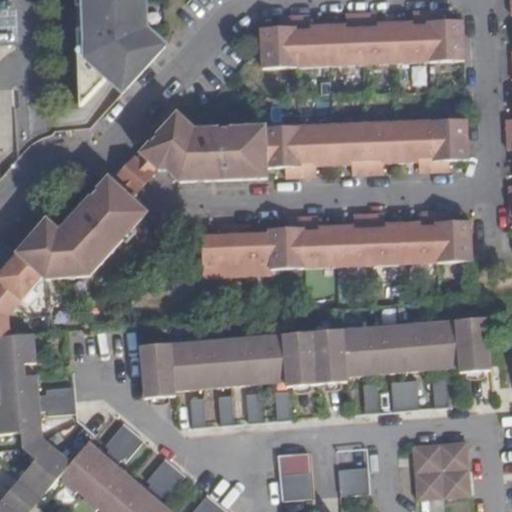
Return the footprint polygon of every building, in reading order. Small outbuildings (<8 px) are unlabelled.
[(78,105),(102,80),(108,75),(124,91),(157,55),(140,38),(138,0),(511,0),(511,7),(510,7),(510,21),(511,21),(511,58),(511,87),(511,127),(506,128),(507,158),(511,158),(511,192),(507,193),(509,222),(511,221),(511,0),(80,0),(80,5),(81,30),(76,43),(78,105)] [(138,0),(140,38),(157,55),(161,50),(148,36),(145,0),(138,0)] [(279,34),(261,35),(264,76),(313,73),(463,67),(462,30),(442,30),(441,21),(411,22),(411,31),(376,32),(376,23),(345,23),(345,33),(311,34),(310,26),(280,27),(279,34)] [(108,75),(102,80),(119,96),(124,91),(108,75)] [(144,159),(157,173),(160,175),(168,175),(182,187),(267,184),(267,174),(285,173),(286,183),(316,183),(317,173),(352,171),(352,181),(382,180),(382,171),(417,170),(416,179),(446,178),(446,169),(466,169),(466,129),(367,131),(197,136),(178,119),(144,159)] [(115,190),(129,203),(134,197),(138,199),(149,187),(155,181),(153,178),(157,173),(144,159),(138,165),(135,162),(128,169),(117,181),(120,183),(115,190)] [(0,341),(8,341),(7,311),(16,309),(44,279),(47,283),(90,281),(148,220),(129,203),(115,190),(109,184),(61,237),(49,226),(0,279),(0,341)] [(448,219),(418,219),(417,230),(383,229),(383,221),(354,220),(353,231),(319,231),(319,223),(285,223),(285,233),(271,233),(271,237),(251,238),(251,228),(220,228),(220,239),(202,239),(203,280),(271,279),(271,274),(469,269),(471,228),(448,227),(448,219)] [(491,375),(486,324),(306,339),(142,352),(146,402),(151,402),(153,407),(156,410),(163,410),(169,407),(169,402),(176,401),(176,397),(289,387),(291,392),(297,392),(299,396),(305,399),(311,398),(316,396),(316,390),(327,390),(329,395),(336,396),(341,395),(345,393),(344,389),(353,387),(353,382),(419,376),(459,372),(459,377),(466,377),(467,381),(469,383),(475,384),(486,381),(485,376),(491,375)] [(38,399),(35,339),(8,341),(0,341),(0,437),(17,436),(19,449),(32,462),(15,481),(38,500),(51,485),(54,488),(58,484),(74,498),(71,502),(79,508),(82,504),(90,511),(165,511),(155,504),(160,497),(165,502),(183,482),(162,463),(144,484),(148,488),(144,494),(116,470),(121,463),(124,466),(141,446),(120,428),(102,448),(105,452),(100,457),(86,445),(92,438),(82,430),(65,450),(74,459),(66,467),(57,456),(41,439),(39,415),(49,415),(49,420),(77,418),(76,391),(47,392),(47,399),(38,399)] [(452,390),(439,392),(441,411),(454,410),(452,390)] [(423,393),(399,395),(401,415),(424,413),(423,393)] [(383,396),(369,397),(369,417),(384,416),(383,396)] [(292,404),(277,405),(279,425),(293,423),(292,404)] [(264,406),(252,407),(253,427),(265,426),(264,406)] [(234,409),(222,409),(223,429),(235,429),(234,409)] [(206,411),(193,412),(194,432),(207,431),(206,411)] [(65,450),(57,456),(66,467),(74,459),(65,450)] [(466,450),(420,453),(421,479),(417,479),(419,506),(470,502),(466,450)] [(369,473),(340,474),(342,501),(370,498),(369,473)] [(311,477),(284,479),(284,506),(312,503),(311,477)] [(38,500),(15,481),(7,490),(0,497),(0,507),(6,511),(27,511),(30,510),(38,500)] [(219,511),(204,500),(193,511),(219,511)]
